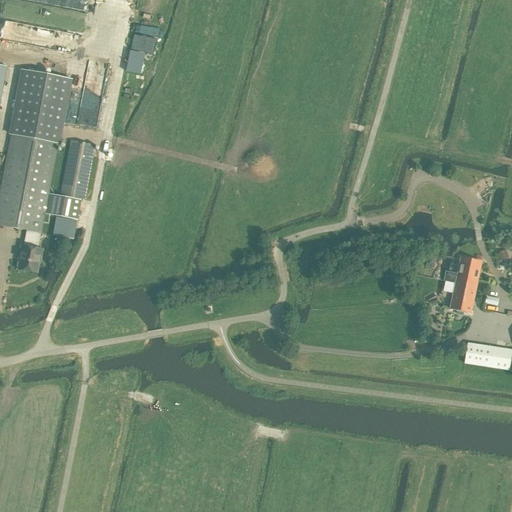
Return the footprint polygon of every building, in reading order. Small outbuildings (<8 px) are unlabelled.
[(18,269),(28,271),(38,273),(40,263),(41,264),(44,249),(38,248),(41,233),(42,233),(45,214),(78,220),(82,200),(49,194),(59,144),(61,144),(73,80),(21,70),(9,134),(12,135),(0,195),(0,225),(29,231),(26,246),(21,245),(19,256),(21,256),(18,269)] [(85,200),(96,146),(72,141),(61,195),(85,200)] [(66,237),(68,221),(57,219),(54,235),(66,237)] [(477,282),(482,263),(461,259),(458,275),(446,272),(444,281),(456,284),(457,278),(477,282)] [(471,314),(477,282),(457,278),(456,284),(450,310),(471,314)] [(486,296),(485,304),(497,306),(498,299),(486,296)] [(509,371),(511,350),(468,344),(465,364),(509,371)]
